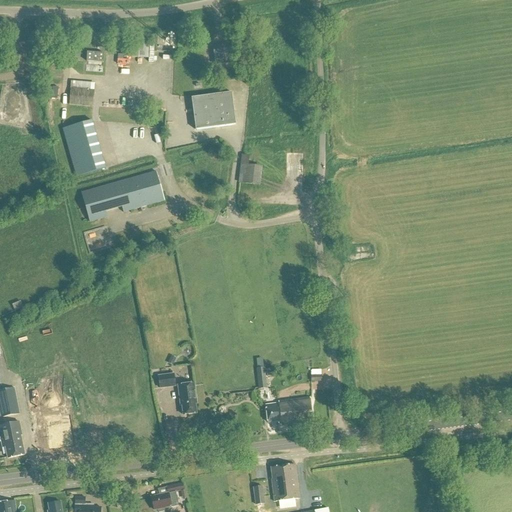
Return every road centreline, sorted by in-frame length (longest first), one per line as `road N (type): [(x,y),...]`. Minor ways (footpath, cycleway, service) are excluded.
road 1 (unclassified): [(338,438),(318,228),(316,0)]
road 2 (tertiary): [(0,481),(338,438)]
road 3 (unclassified): [(0,11),(110,15),(231,0)]
road 4 (tertiary): [(338,438),(511,415)]
